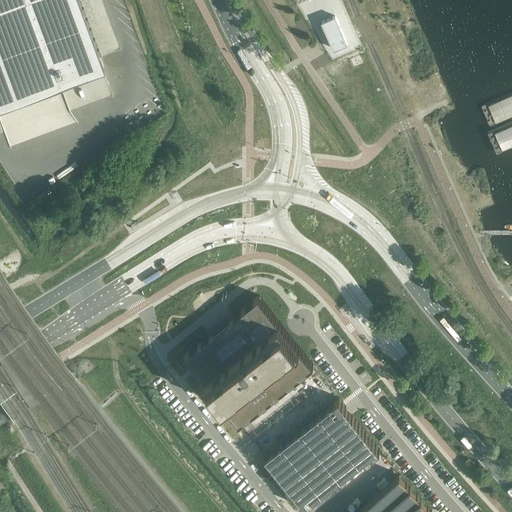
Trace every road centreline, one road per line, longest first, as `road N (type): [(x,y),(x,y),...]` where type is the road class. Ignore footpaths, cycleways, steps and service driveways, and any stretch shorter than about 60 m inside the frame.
road 1 (secondary): [(289,239),(321,257),(349,288),(511,488)]
road 2 (secondary): [(277,191),(227,196),(190,211),(0,330)]
road 3 (secondary): [(511,399),(367,225),(325,202)]
road 4 (tertiary): [(217,0),(280,115),(277,191)]
road 5 (tertiary): [(298,164),(289,95),(231,0)]
road 6 (secondary): [(80,313),(195,242)]
